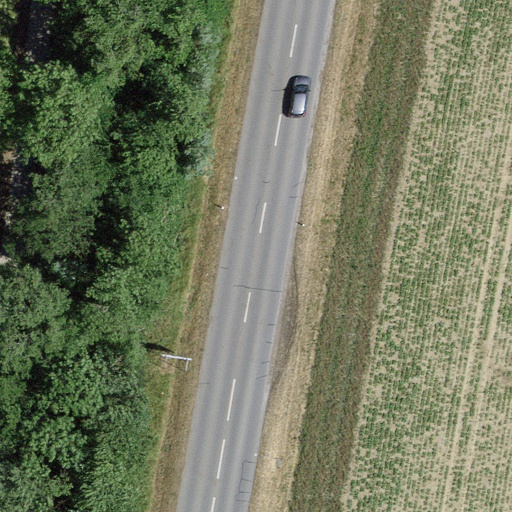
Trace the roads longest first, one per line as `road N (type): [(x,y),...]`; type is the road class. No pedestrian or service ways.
road 1 (secondary): [(206,511),(293,0)]
road 2 (unclassified): [(48,0),(26,212),(0,296)]
